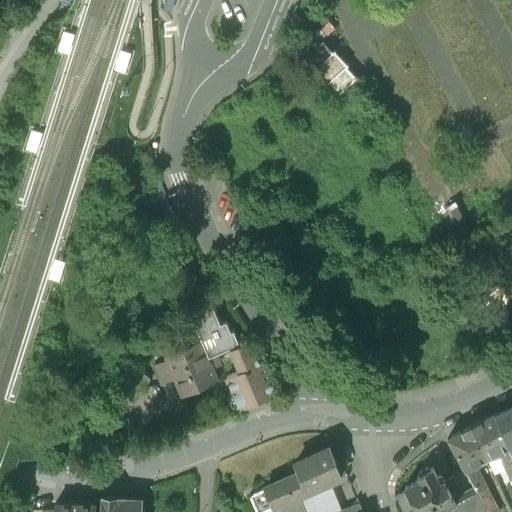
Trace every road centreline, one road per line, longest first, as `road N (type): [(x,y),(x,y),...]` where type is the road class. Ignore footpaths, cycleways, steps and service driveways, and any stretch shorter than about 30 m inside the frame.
road 1 (residential): [(192,98),(178,153),(193,209),(325,414)]
road 2 (tertiary): [(0,463),(85,478),(122,475),(270,423),(325,414)]
road 3 (tertiary): [(371,416),(426,412),(511,381)]
road 4 (unclassified): [(192,98),(258,45),(277,0)]
